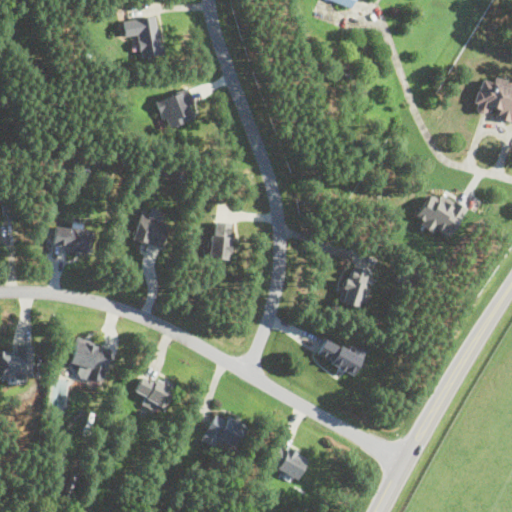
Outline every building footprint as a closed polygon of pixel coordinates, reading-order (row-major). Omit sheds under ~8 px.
[(122,20),(124,38),(135,37),(138,56),(162,53),(156,15),(122,20)] [(511,80),(492,75),(490,82),(479,79),(471,109),(490,114),(490,116),(511,121),(511,80)] [(154,100),(165,127),(196,115),(185,87),(154,100)] [(413,216),(429,193),(436,198),(440,193),(463,208),(445,237),(413,216)] [(131,237),(159,247),(167,222),(139,212),(131,237)] [(227,259),(231,221),(211,219),(208,257),(227,259)] [(93,228),(53,225),(51,247),(90,251),(93,228)] [(358,306),(369,270),(348,264),(338,300),(358,306)] [(68,363),(77,365),(75,376),(103,383),(112,346),(74,337),(68,363)] [(353,373),(361,354),(322,338),(314,357),(353,373)] [(32,342),(13,342),(13,351),(0,351),(0,379),(32,379),(32,342)] [(133,389),(144,394),(140,402),(160,412),(173,385),(142,370),(133,389)] [(219,438),(235,446),(246,423),(223,412),(221,415),(214,411),(200,439),(215,446),(219,438)] [(264,461),(294,479),(307,458),(277,440),(264,461)]
